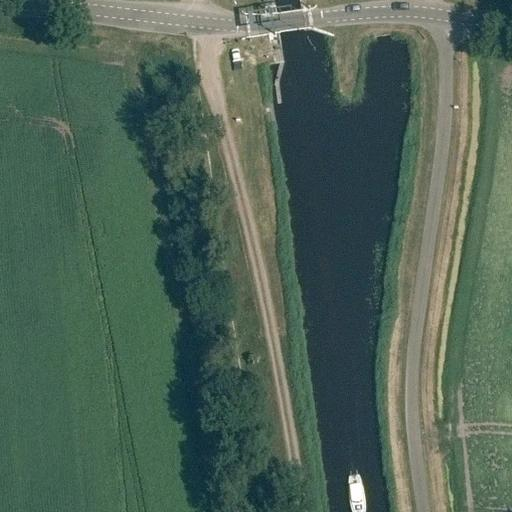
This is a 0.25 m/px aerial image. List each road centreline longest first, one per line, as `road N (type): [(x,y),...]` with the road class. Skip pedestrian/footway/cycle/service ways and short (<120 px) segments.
road 1 (unclassified): [(427,511),(413,386),(447,117),(449,17)]
road 2 (track): [(206,24),(292,511)]
road 3 (tertiary): [(449,17),(394,9),(269,25),(206,24),(0,5)]
